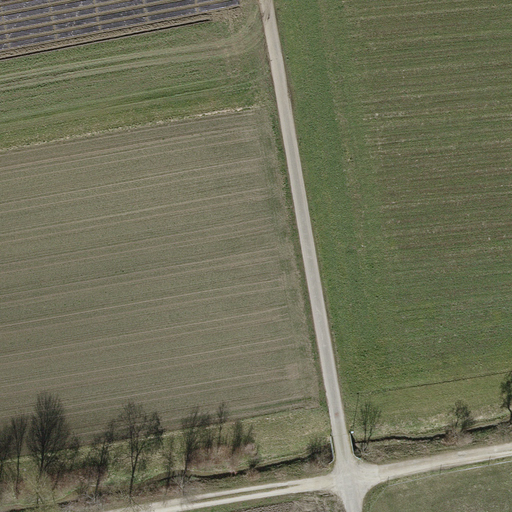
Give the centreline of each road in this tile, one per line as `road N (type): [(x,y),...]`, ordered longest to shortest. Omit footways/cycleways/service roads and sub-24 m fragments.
road 1 (residential): [(275,0),(352,466)]
road 2 (track): [(511,450),(166,511)]
